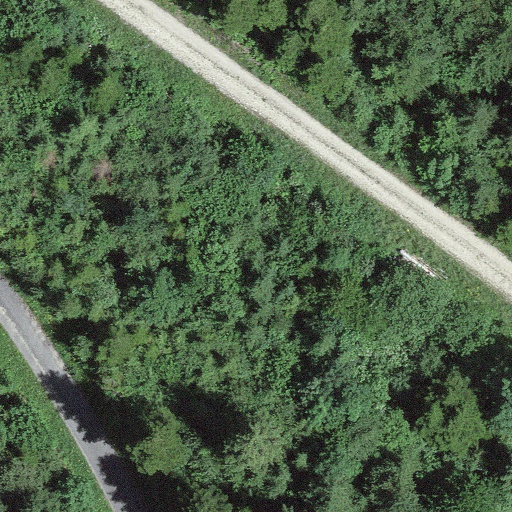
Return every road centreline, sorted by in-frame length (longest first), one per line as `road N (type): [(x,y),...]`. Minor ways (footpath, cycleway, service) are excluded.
road 1 (track): [(108,0),(511,288)]
road 2 (track): [(130,511),(0,293)]
